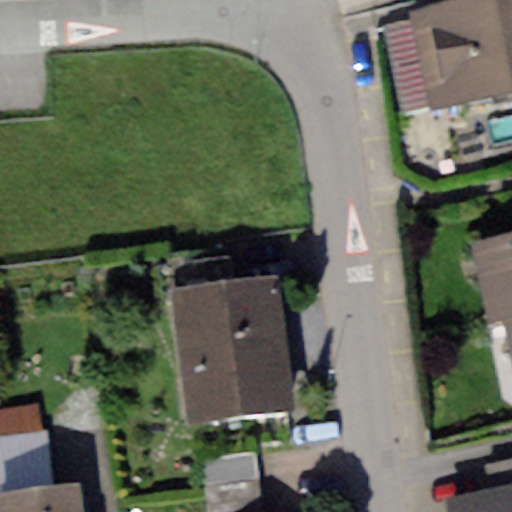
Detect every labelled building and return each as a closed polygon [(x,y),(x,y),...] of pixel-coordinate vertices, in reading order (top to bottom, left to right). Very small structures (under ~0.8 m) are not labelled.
[(511,0),(409,21),(410,29),(428,114),(430,124),(511,106),(511,0)] [(428,114),(410,29),(383,35),(402,120),(428,114)] [(511,248),(470,258),(488,337),(503,334),(511,373),(511,248)] [(228,266),(163,274),(185,441),(296,426),(278,292),(232,298),(228,266)] [(0,511),(47,506),(37,410),(0,414),(0,511)] [(205,494),(257,487),(253,459),(201,466),(205,494)] [(491,500),(441,511),(511,511),(511,465),(485,472),(491,500)] [(207,511),(260,511),(257,487),(205,494),(207,511)] [(47,506),(0,511),(79,511),(78,503),(47,506)]
